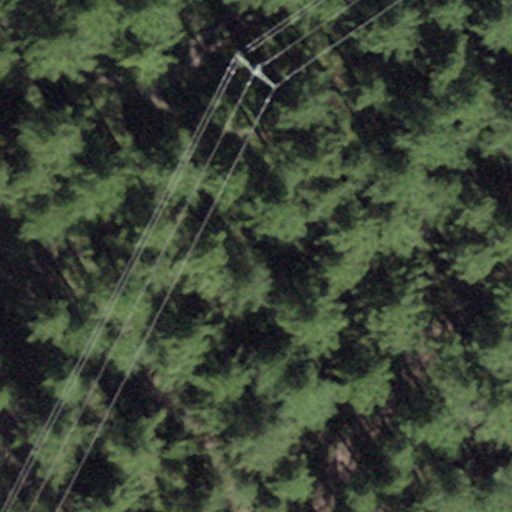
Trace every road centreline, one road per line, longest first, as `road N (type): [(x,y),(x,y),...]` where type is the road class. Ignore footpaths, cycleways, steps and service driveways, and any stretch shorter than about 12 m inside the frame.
road 1 (track): [(304,511),(466,290),(511,263)]
road 2 (track): [(317,0),(511,42)]
